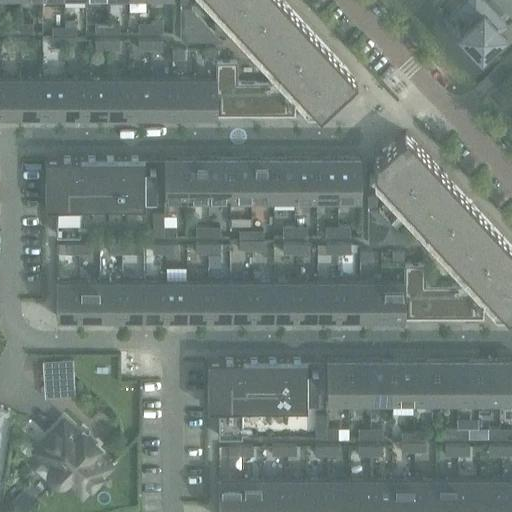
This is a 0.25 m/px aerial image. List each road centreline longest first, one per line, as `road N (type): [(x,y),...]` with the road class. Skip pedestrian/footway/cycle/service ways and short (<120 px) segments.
road 1 (residential): [(358,144),(8,142)]
road 2 (residential): [(8,142),(8,305),(23,336),(47,346),(170,346)]
road 3 (residential): [(170,346),(511,343)]
road 4 (residential): [(170,346),(172,511)]
road 5 (residential): [(345,0),(454,118)]
